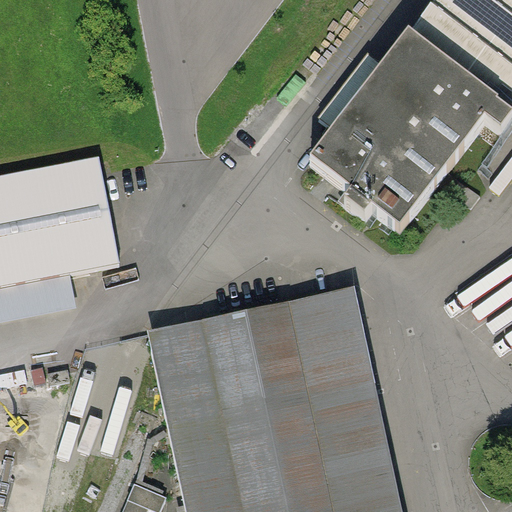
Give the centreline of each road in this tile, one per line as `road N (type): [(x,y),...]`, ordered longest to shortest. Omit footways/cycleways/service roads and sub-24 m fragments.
road 1 (unknown): [(266,207),(137,176)]
road 2 (unknown): [(407,301),(487,229),(511,225)]
